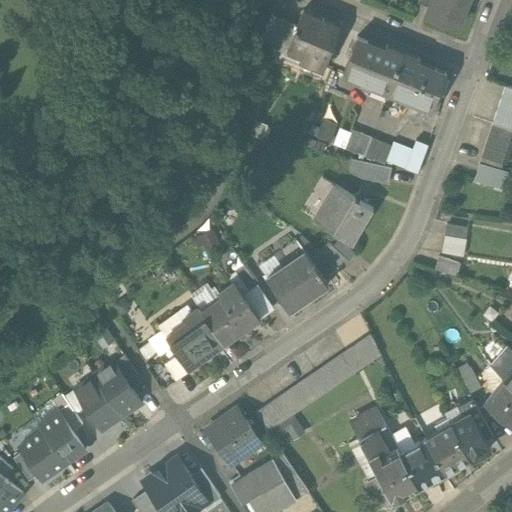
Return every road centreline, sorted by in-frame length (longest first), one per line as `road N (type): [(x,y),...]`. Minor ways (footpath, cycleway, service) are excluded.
road 1 (residential): [(50,511),(376,291),(409,249),(476,67)]
road 2 (residential): [(476,67),(302,0)]
